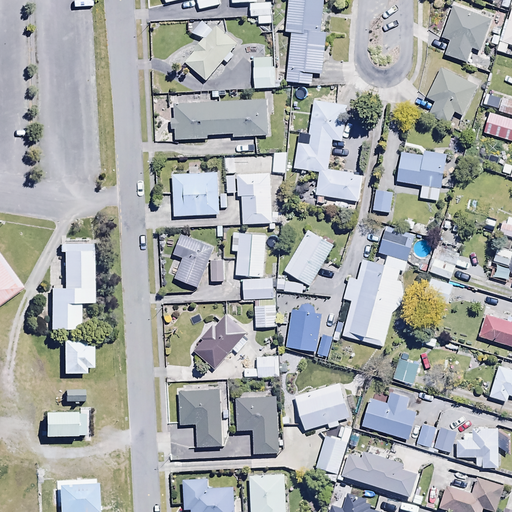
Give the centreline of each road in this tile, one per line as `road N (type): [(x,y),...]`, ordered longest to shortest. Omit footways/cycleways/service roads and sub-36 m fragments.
road 1 (residential): [(150,511),(121,0)]
road 2 (residential): [(359,54),(370,76),(397,75),(405,0)]
